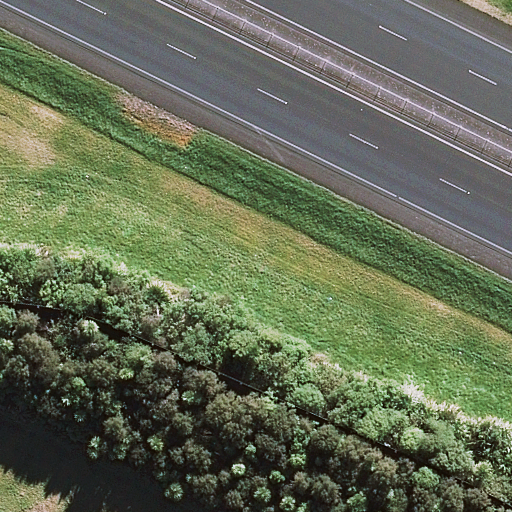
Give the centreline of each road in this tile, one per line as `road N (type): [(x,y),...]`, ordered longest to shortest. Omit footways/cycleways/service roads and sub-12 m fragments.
road 1 (motorway): [(511,220),(61,0)]
road 2 (motorway): [(312,0),(511,98)]
